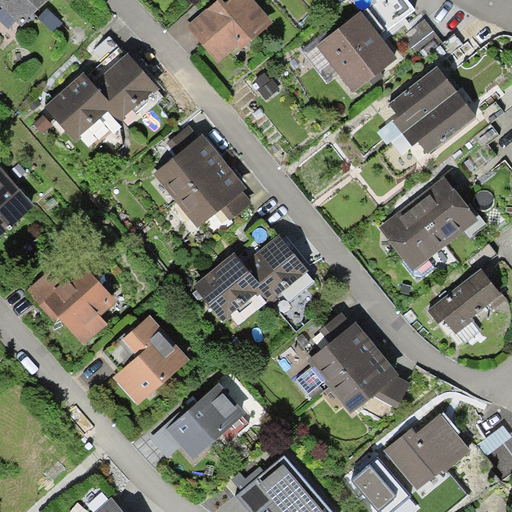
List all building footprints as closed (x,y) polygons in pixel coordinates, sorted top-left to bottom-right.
[(0,0),(0,6),(2,8),(16,21),(21,26),(46,0),(0,0)] [(222,0),(217,0),(187,25),(219,63),(239,46),(242,49),(273,23),(254,0),(228,0),(225,3),(222,0)] [(407,0),(361,0),(387,31),(415,10),(407,0)] [(16,21),(2,8),(0,10),(0,20),(9,29),(16,21)] [(63,23),(47,8),(38,17),(55,32),(63,23)] [(361,11),(317,46),(353,92),(397,58),(361,11)] [(424,19),(403,36),(421,59),(442,42),(424,19)] [(120,47),(86,76),(93,83),(126,54),(120,47)] [(159,88),(128,52),(126,54),(93,83),(113,106),(109,109),(121,122),(124,120),(126,118),(125,116),(153,91),(154,93),(157,90),(159,88)] [(447,78),(438,66),(389,104),(398,115),(392,120),(403,133),(457,91),(447,78)] [(113,106),(93,83),(86,76),(84,73),(45,107),(76,142),(82,137),(80,135),(109,109),(113,106)] [(164,97),(157,90),(154,93),(153,91),(125,116),(126,118),(124,120),(129,125),(134,120),(136,122),(164,97)] [(466,103),(457,91),(403,133),(412,146),(418,142),(427,153),(476,116),(466,103)] [(52,125),(43,115),(34,123),(43,133),(52,125)] [(176,155),(199,136),(189,125),(167,143),(176,155)] [(153,174),(176,201),(225,161),(212,146),(202,134),(199,136),(176,155),(153,174)] [(225,161),(176,201),(198,227),(221,209),(242,191),(247,187),(235,174),(225,161)] [(0,235),(34,205),(0,166),(0,235)] [(411,201),(446,246),(479,220),(444,176),(428,188),(411,201)] [(252,202),(242,191),(221,209),(230,220),(252,202)] [(413,271),(446,246),(411,201),(395,214),(379,227),(413,271)] [(308,270),(279,234),(243,263),(261,284),(258,287),(270,301),(281,292),(306,272),(308,270)] [(467,261),(474,270),(496,253),(489,244),(467,261)] [(72,251),(27,289),(54,322),(60,317),(85,345),(109,325),(100,315),(115,301),(72,251)] [(261,284),(243,263),(235,252),(193,286),(224,323),(232,316),(231,315),(256,294),(258,296),(260,294),(267,302),(267,303),(270,301),(258,287),(261,284)] [(502,294),(481,268),(445,297),(428,310),(439,324),(444,320),(456,335),(474,321),(472,317),(502,294)] [(315,282),(306,272),(281,292),(290,302),(315,282)] [(256,294),(231,315),(233,317),(239,325),(267,302),(260,294),(258,296),(256,294)] [(319,330),(330,343),(352,324),(342,312),(319,330)] [(189,359),(150,315),(127,335),(123,339),(138,356),(120,371),(113,378),(137,405),(189,359)] [(324,381),(329,387),(377,348),(366,334),(356,322),(352,324),(330,343),(307,361),(312,367),(324,381)] [(123,339),(127,335),(125,333),(103,352),(120,371),(138,356),(123,339)] [(377,348),(329,387),(350,414),(373,395),(397,376),(399,374),(388,361),(377,348)] [(309,394),(324,381),(312,367),(297,379),(309,394)] [(410,382),(397,376),(373,395),(397,408),(410,382)] [(246,413),(219,382),(197,401),(166,429),(181,445),(193,459),(246,413)] [(166,429),(197,401),(194,397),(150,437),(168,457),(181,445),(166,429)] [(444,412),(441,414),(445,420),(457,435),(461,432),(444,412)] [(412,428),(384,450),(417,491),(442,471),(444,473),(471,451),(457,435),(445,420),(441,414),(440,414),(416,433),(412,428)] [(503,425),(477,444),(486,456),(511,437),(503,425)] [(332,511),(285,455),(265,472),(242,491),(236,495),(250,511),(261,511),(266,508),(269,511),(332,511)] [(391,511),(411,495),(378,457),(362,470),(352,480),(379,511),(391,511)] [(242,491),(265,472),(260,466),(246,478),(240,472),(232,479),(242,491)] [(125,511),(111,497),(94,511),(125,511)]
